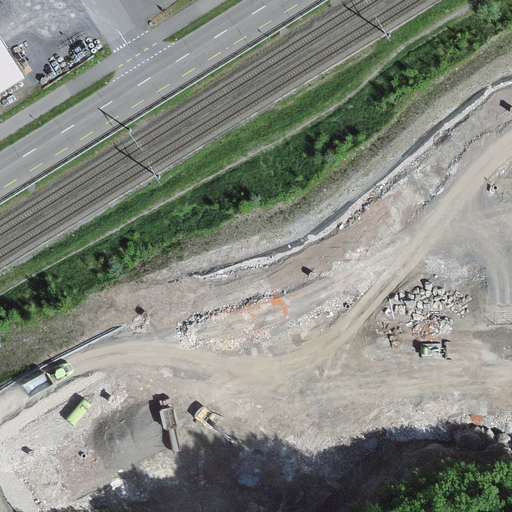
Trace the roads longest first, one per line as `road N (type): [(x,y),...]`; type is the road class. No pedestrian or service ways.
road 1 (primary): [(276,0),(0,172)]
road 2 (track): [(511,420),(453,419),(392,433),(214,511)]
road 3 (track): [(511,371),(408,366),(283,403)]
